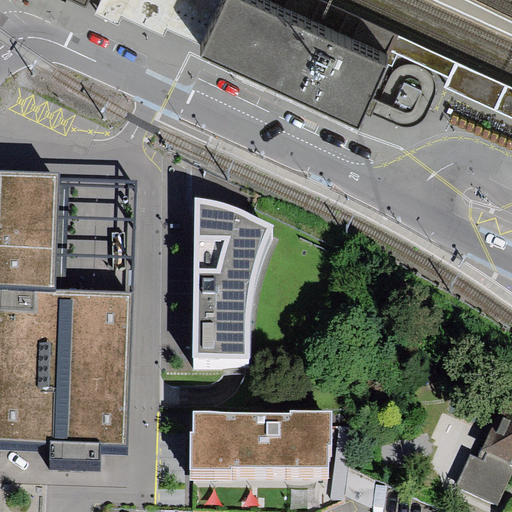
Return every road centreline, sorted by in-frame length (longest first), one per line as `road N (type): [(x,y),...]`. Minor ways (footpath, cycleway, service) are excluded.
road 1 (residential): [(0,50),(26,38),(49,41),(393,204)]
road 2 (residential): [(511,172),(465,155),(438,159),(393,204)]
road 3 (residential): [(393,204),(511,259)]
